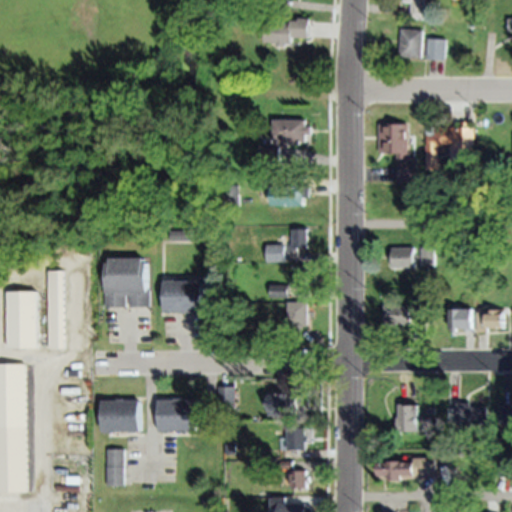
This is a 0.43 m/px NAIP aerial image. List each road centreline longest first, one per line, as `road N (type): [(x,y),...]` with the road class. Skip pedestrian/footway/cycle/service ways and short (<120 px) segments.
road 1 (residential): [(348,511),(352,0)]
road 2 (residential): [(97,371),(511,366)]
road 3 (residential): [(347,92),(511,91)]
